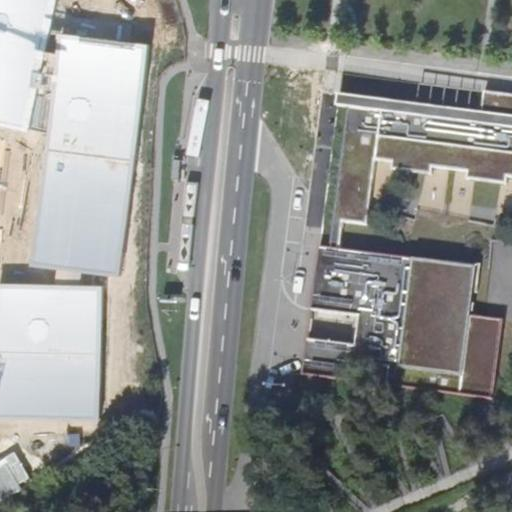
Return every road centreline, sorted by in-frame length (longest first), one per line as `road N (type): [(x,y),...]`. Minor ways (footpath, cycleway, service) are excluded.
road 1 (secondary): [(213,511),(212,442),(253,0)]
road 2 (secondary): [(223,0),(184,511)]
